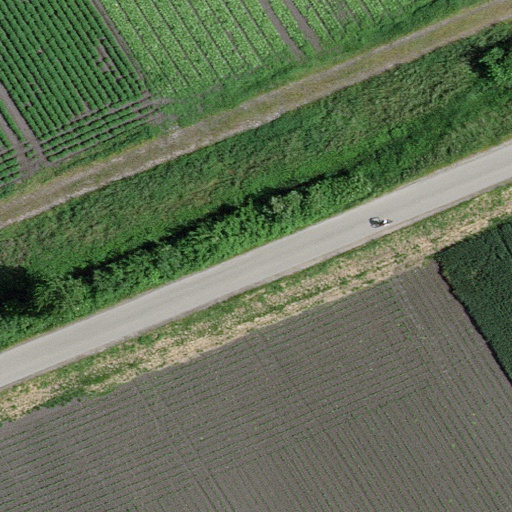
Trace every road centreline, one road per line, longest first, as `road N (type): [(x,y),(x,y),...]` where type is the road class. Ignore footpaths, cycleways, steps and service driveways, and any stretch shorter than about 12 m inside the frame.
road 1 (unclassified): [(0,384),(511,172)]
road 2 (track): [(511,0),(0,210)]
